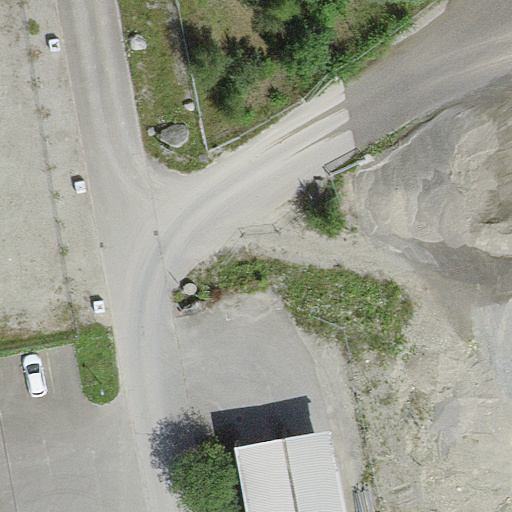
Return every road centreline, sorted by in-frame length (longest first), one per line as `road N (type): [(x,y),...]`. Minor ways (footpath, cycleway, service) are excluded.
road 1 (residential): [(193,511),(99,0)]
road 2 (unknown): [(253,207),(511,11)]
road 3 (unknown): [(253,207),(391,255),(511,249)]
